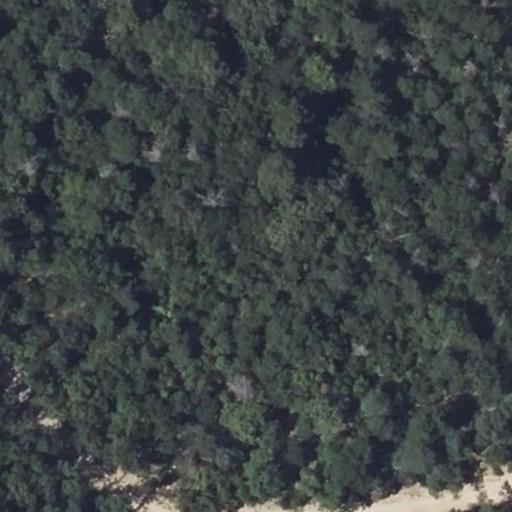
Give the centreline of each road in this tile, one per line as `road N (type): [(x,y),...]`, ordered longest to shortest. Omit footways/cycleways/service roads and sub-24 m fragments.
road 1 (track): [(0,363),(75,450),(165,511)]
road 2 (track): [(372,511),(511,483)]
